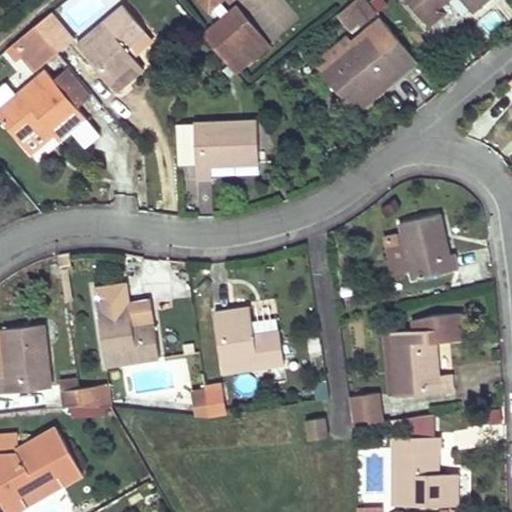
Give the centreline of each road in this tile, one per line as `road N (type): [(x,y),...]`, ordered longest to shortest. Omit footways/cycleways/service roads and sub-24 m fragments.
road 1 (residential): [(0,247),(85,223),(235,233),(310,215),(408,148)]
road 2 (residential): [(408,148),(473,156),(504,188),(511,236)]
road 3 (residential): [(408,148),(423,118),(511,45)]
